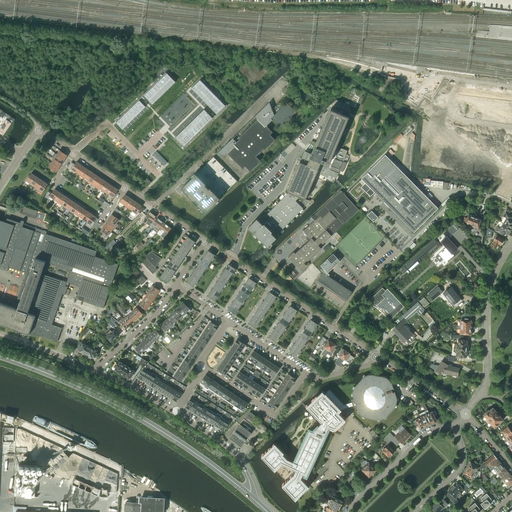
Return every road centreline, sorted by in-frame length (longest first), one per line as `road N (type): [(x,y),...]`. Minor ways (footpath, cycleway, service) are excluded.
road 1 (secondary): [(0,356),(146,422),(253,499)]
road 2 (residential): [(375,356),(203,241)]
road 3 (residential): [(511,147),(452,135),(459,82),(511,88)]
road 4 (residential): [(480,392),(489,288),(511,243)]
road 5 (residential): [(305,373),(274,415),(200,366)]
road 6 (residential): [(253,499),(240,456),(176,412)]
